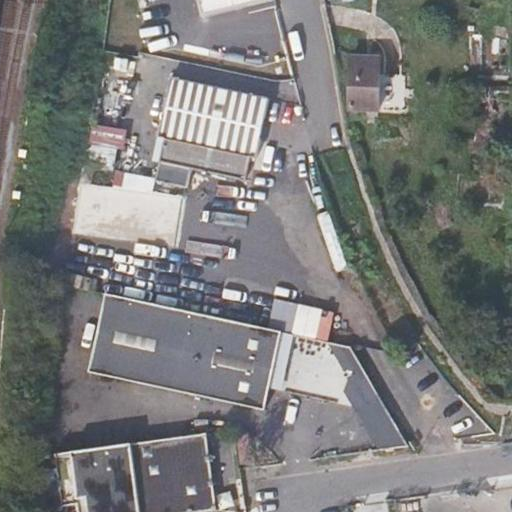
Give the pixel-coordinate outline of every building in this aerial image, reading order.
[(139,47),(142,29),(114,23),(114,40),(139,47)] [(379,114),(380,76),(380,61),(349,60),(350,113),(379,114)] [(254,155),(266,94),(170,72),(156,132),(163,134),(159,155),(242,176),(247,154),(254,155)] [(406,115),(407,77),(380,76),(379,114),(406,115)] [(276,407),(295,326),(121,285),(101,365),(276,407)] [(342,391),(380,457),(405,443),(366,377),(342,391)] [(210,511),(226,510),(217,428),(68,447),(74,503),(85,503),(86,511),(210,511)]
